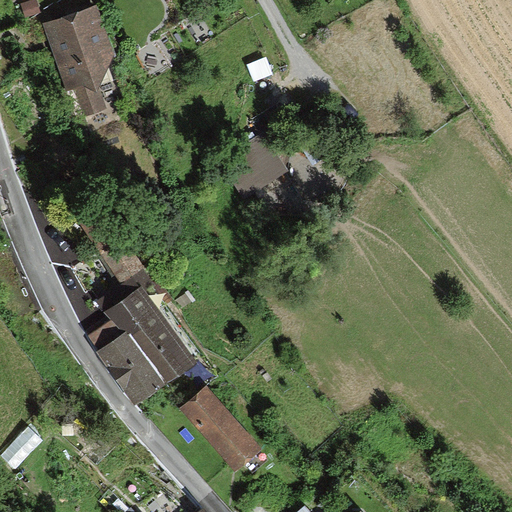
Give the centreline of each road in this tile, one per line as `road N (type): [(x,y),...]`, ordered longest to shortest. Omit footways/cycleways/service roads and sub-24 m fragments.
road 1 (residential): [(218,511),(70,331),(41,275),(0,154)]
road 2 (track): [(264,0),(300,58),(300,77),(268,90)]
